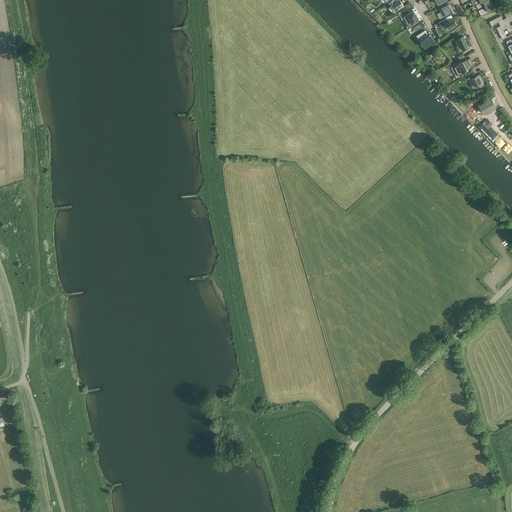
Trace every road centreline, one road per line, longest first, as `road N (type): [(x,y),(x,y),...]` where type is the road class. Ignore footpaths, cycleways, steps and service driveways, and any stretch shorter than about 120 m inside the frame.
road 1 (tertiary): [(330,511),(342,468),(366,428),(511,282)]
road 2 (unclassified): [(511,114),(456,0)]
road 3 (track): [(511,220),(425,134)]
